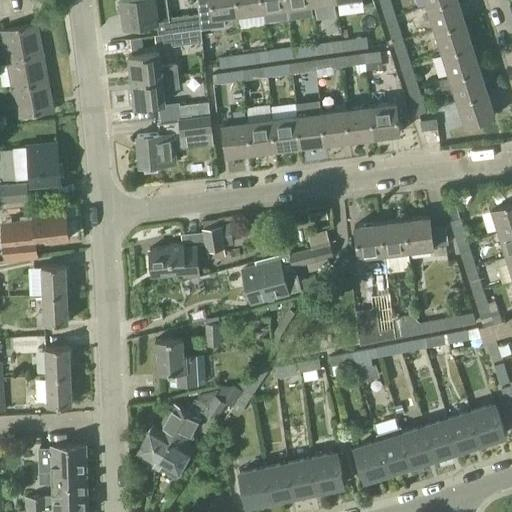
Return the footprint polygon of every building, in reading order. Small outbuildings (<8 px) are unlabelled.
[(156,35),(172,33),(200,29),(198,13),(168,17),(165,0),(120,0),(121,0),(116,4),(117,10),(122,12),(124,26),(154,22),(156,35)] [(196,0),(198,13),(200,29),(223,25),(222,16),(237,14),(234,0),(196,0)] [(260,0),(234,0),(237,14),(261,10),(260,0)] [(285,0),(260,0),(261,10),(287,7),(285,0)] [(395,18),(389,0),(378,0),(385,21),(395,18)] [(451,0),(427,8),(434,30),(464,21),(457,0),(451,0)] [(385,21),(392,43),(403,40),(395,18),(385,21)] [(434,30),(442,53),(471,44),(464,21),(434,30)] [(0,29),(0,31),(5,59),(42,52),(36,23),(0,29)] [(200,29),(172,33),(173,45),(201,42),(200,29)] [(340,40),(342,51),(367,47),(366,36),(340,40)] [(317,43),(318,54),(342,51),(340,40),(317,43)] [(403,40),(392,43),(400,66),(410,63),(403,40)] [(317,43),(292,47),(294,58),(318,54),(317,43)] [(471,44),(442,53),(449,76),(478,67),(471,44)] [(267,50),(268,61),(294,58),(292,47),(267,50)] [(268,61),(267,50),(242,54),(244,65),(268,61)] [(363,52),(364,63),(381,61),(379,50),(363,52)] [(5,59),(11,89),(47,82),(42,52),(5,59)] [(127,55),(131,81),(177,76),(175,63),(159,65),(158,52),(127,55)] [(339,56),(340,67),(364,63),(363,52),(339,56)] [(244,65),(242,54),(218,57),(220,68),(244,65)] [(314,59),(316,70),(340,67),(339,56),(314,59)] [(314,59),(289,63),(290,74),(316,70),(314,59)] [(264,66),(265,77),(290,74),(289,63),(264,66)] [(418,86),(410,63),(400,66),(407,90),(418,86)] [(239,70),(241,80),(265,77),(264,66),(239,70)] [(486,91),(478,67),(449,76),(457,101),(486,91)] [(241,80),(239,70),(215,73),(217,84),(241,80)] [(177,76),(131,81),(134,107),(164,103),(162,90),(178,88),(177,76)] [(47,82),(11,89),(16,115),(53,109),(47,82)] [(407,90),(415,114),(425,111),(418,86),(407,90)] [(486,91),(457,101),(465,126),(494,116),(486,91)] [(180,117),(209,114),(208,102),(178,105),(180,117)] [(370,106),(373,136),(400,133),(396,102),(370,106)] [(370,106),(346,109),(349,139),(373,136),(370,106)] [(346,109),(321,112),(325,142),(349,139),(346,109)] [(321,112),(295,115),(299,145),(325,142),(321,112)] [(178,117),(180,132),(180,137),(211,133),(209,114),(180,117),(178,117)] [(270,118),(274,148),(299,145),(295,115),(270,118)] [(274,148),(270,118),(246,121),(250,151),(274,148)] [(420,120),(420,122),(420,130),(437,129),(436,118),(427,119),(420,120)] [(250,151),(246,121),(220,124),(224,155),(250,151)] [(180,137),(180,132),(136,135),(139,166),(141,165),(143,172),(155,172),(156,164),(175,163),(174,150),(181,149),(180,137)] [(13,149),(15,178),(29,176),(30,184),(62,182),(59,145),(13,149)] [(0,185),(0,201),(26,200),(25,183),(0,185)] [(511,201),(491,208),(498,231),(511,226),(511,201)] [(447,212),(450,221),(460,217),(458,209),(447,212)] [(327,210),(309,212),(310,221),(328,218),(327,210)] [(3,222),(7,260),(39,256),(38,241),(72,237),(69,213),(56,214),(55,211),(23,215),(23,220),(3,222)] [(404,219),(408,250),(434,247),(430,216),(404,219)] [(450,221),(457,244),(468,241),(460,217),(450,221)] [(408,250),(404,219),(378,223),(382,253),(408,250)] [(382,253),(378,223),(353,226),(357,256),(382,253)] [(202,228),(206,251),(224,247),(220,225),(202,228)] [(511,226),(498,231),(506,256),(511,253),(511,226)] [(298,280),(297,276),(296,276),(293,266),(333,255),(329,241),(311,246),(312,248),(290,254),(289,251),(286,252),(278,254),(255,260),(256,266),(242,269),(250,302),(300,289),(298,280)] [(457,244),(465,269),(475,265),(468,241),(457,244)] [(182,246),(182,243),(166,244),(167,246),(149,248),(152,274),(185,271),(185,276),(198,275),(195,244),(182,246)] [(218,262),(231,261),(230,248),(217,249),(218,262)] [(326,257),(316,260),(320,274),(321,275),(333,260),(332,256),(326,257)] [(40,265),(41,295),(65,294),(64,264),(40,265)] [(465,269),(472,292),(482,289),(475,265),(465,269)] [(298,280),(300,289),(302,296),(305,295),(315,282),(313,276),(298,280)] [(482,289),(472,292),(479,316),(490,313),(487,303),(482,289)] [(65,294),(41,295),(43,323),(67,321),(65,294)] [(487,303),(490,313),(497,311),(494,301),(487,303)] [(376,308),(354,311),(358,345),(376,341),(388,339),(395,338),(393,329),(378,331),(376,308)] [(458,316),(442,319),(444,328),(459,325),(458,316)] [(442,319),(426,322),(428,331),(444,328),(442,319)] [(511,329),(509,319),(477,329),(486,354),(489,353),(486,342),(495,339),(511,333),(511,329)] [(205,324),(206,344),(218,344),(217,324),(205,324)] [(419,324),(401,327),(402,336),(420,333),(419,324)] [(446,334),(448,343),(468,339),(466,331),(446,334)] [(443,335),(419,340),(422,348),(445,344),(443,335)] [(175,386),(205,384),(203,354),(183,355),(182,338),(155,340),(157,372),(174,371),(175,386)] [(489,353),(492,361),(501,359),(495,339),(486,342),(489,353)] [(422,348),(419,340),(399,343),(401,352),(422,348)] [(374,348),(377,357),(397,353),(396,344),(374,348)] [(44,347),(45,375),(69,374),(68,346),(44,347)] [(373,357),(377,357),(374,348),(351,353),(354,361),(356,370),(359,369),(376,366),(373,357)] [(354,361),(351,353),(328,357),(330,366),(354,361)] [(298,362),(300,372),(320,368),(318,359),(298,362)] [(493,365),(500,385),(508,382),(508,381),(506,375),(502,362),(493,365)] [(275,367),(276,376),(296,373),(294,363),(275,367)] [(258,385),(265,374),(269,369),(266,368),(260,365),(260,364),(249,380),(249,381),(257,386),(258,385)] [(69,374),(45,375),(46,404),(70,403),(69,374)] [(264,386),(275,392),(281,380),(271,374),(264,386)] [(243,390),(238,398),(246,403),(257,386),(249,381),(243,390)] [(218,387),(213,394),(226,403),(232,407),(238,398),(243,390),(234,384),(218,387)] [(501,388),(507,407),(511,405),(511,392),(509,385),(501,388)] [(200,391),(194,406),(196,408),(202,411),(203,410),(213,394),(218,387),(200,391)] [(213,394),(203,410),(203,411),(215,419),(226,403),(213,394)] [(136,454),(156,465),(187,410),(173,402),(158,428),(153,424),(136,454)] [(284,404),(270,405),(272,436),(286,435),(284,404)] [(471,412),(480,441),(503,434),(494,404),(471,412)] [(187,410),(156,465),(175,475),(192,446),(186,443),(200,418),(187,410)] [(457,448),(480,441),(471,412),(448,419),(457,448)] [(457,448),(448,419),(424,426),(434,456),(457,448)] [(376,434),(378,441),(387,471),(411,463),(401,434),(399,426),(376,434)] [(424,426),(401,434),(411,463),(434,456),(424,426)] [(387,471),(378,441),(355,449),(364,478),(387,471)] [(26,496),(26,509),(85,507),(83,445),(49,446),(50,471),(39,471),(39,485),(50,484),(51,496),(26,496)] [(312,458),(318,488),(342,483),(336,453),(312,458)] [(312,458),(288,463),(294,493),(318,488),(312,458)] [(264,468),(270,498),(294,493),(288,463),(264,468)] [(246,504),(270,498),(264,468),(239,473),(246,504)]
